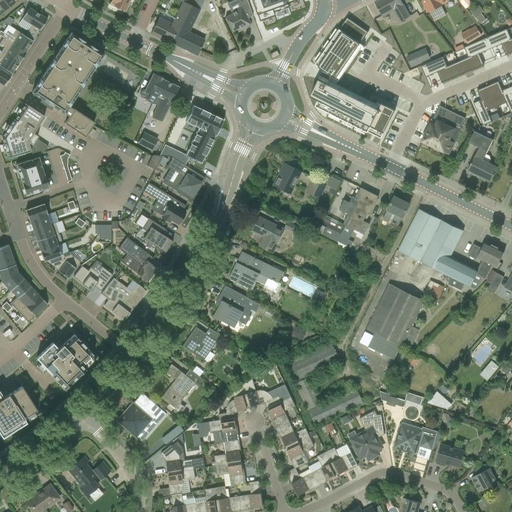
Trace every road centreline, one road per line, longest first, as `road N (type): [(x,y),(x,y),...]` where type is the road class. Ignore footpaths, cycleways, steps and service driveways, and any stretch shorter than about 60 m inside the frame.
road 1 (residential): [(136,357),(210,237),(254,127)]
road 2 (tertiary): [(243,96),(67,6)]
road 3 (residential): [(461,511),(450,492),(383,471),(302,511)]
road 4 (residential): [(64,301),(23,250),(0,178)]
road 5 (secondary): [(511,227),(390,168)]
road 6 (residential): [(0,113),(67,6)]
